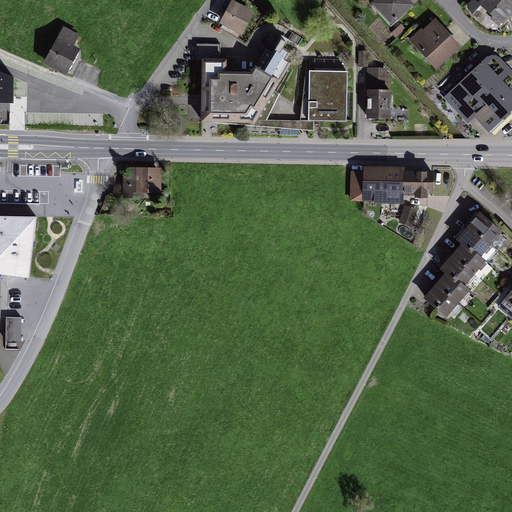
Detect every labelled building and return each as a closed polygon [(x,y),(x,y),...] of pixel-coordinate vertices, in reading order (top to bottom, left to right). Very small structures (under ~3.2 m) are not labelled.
[(237,0),(230,0),(220,20),(243,32),(255,9),(237,0)] [(376,0),(372,4),(391,25),(413,5),(408,0),(376,0)] [(511,0),(479,0),(478,1),(503,22),(511,11),(511,0)] [(435,16),(411,38),(438,67),(462,45),(435,16)] [(61,26),(44,60),(68,72),(85,39),(61,26)] [(230,60),(201,60),(200,121),(258,121),(295,53),(276,43),(259,73),(230,73),(230,60)] [(368,50),(358,50),(358,65),(368,66),(368,50)] [(310,55),(309,116),(349,117),(350,56),(310,55)] [(511,78),(492,57),(447,98),(471,124),(481,116),(492,128),(504,116),(511,108),(511,78)] [(368,67),(367,118),(393,118),(394,90),(386,89),(386,67),(368,67)] [(0,102),(13,103),(13,76),(0,70),(0,102)] [(162,165),(124,165),(124,192),(162,192),(162,165)] [(406,172),(367,171),(366,177),(352,177),(352,204),(405,206),(405,197),(438,198),(439,177),(406,176),(406,172)] [(417,214),(406,210),(401,226),(412,229),(417,214)] [(0,273),(32,274),(33,213),(0,212),(0,273)] [(504,236),(479,216),(458,242),(464,246),(444,271),(449,275),(428,302),(452,321),(473,295),(468,290),(488,265),(484,262),(504,236)] [(22,316),(6,315),(5,340),(22,341),(22,316)]
